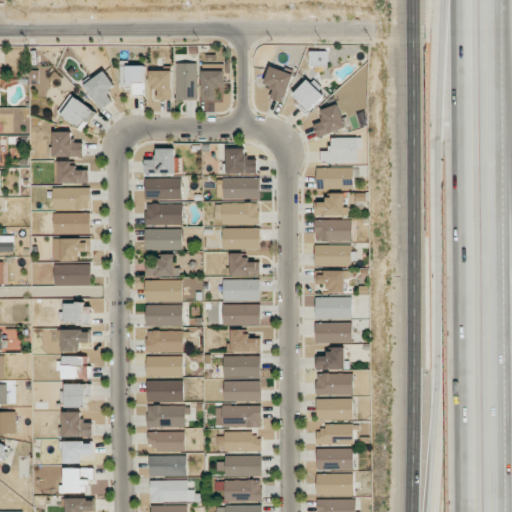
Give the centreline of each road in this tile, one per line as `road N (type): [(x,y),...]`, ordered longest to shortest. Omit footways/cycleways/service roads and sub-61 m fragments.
road 1 (motorway): [(443,0),(438,206),(445,375),(435,511)]
road 2 (motorway): [(457,0),(462,511)]
road 3 (motorway): [(503,511),(499,0)]
road 4 (secondary): [(412,0),(414,511)]
road 5 (residential): [(121,511),(118,146),(134,132),(240,131)]
road 6 (residential): [(240,131),(284,143),(286,511)]
road 7 (tertiary): [(241,32),(0,32)]
road 8 (residential): [(375,32),(241,32)]
